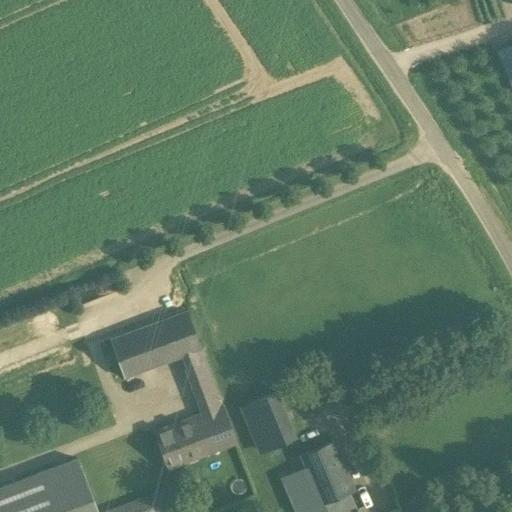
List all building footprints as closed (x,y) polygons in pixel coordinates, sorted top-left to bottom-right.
[(511,44),(498,51),(511,83),(511,44)] [(183,368),(191,391),(216,382),(203,347),(200,348),(186,312),(110,340),(125,378),(181,357),(185,368),(183,368)] [(241,405),(260,453),(298,438),(279,390),(241,405)] [(222,405),(220,406),(199,413),(153,431),(167,468),(236,442),(222,405)] [(299,454),(305,467),(280,477),(295,511),(323,511),(320,504),(354,490),(333,440),(299,454)] [(0,511),(97,511),(77,458),(0,486),(0,511)] [(107,511),(176,511),(168,487),(106,508),(107,511)]
